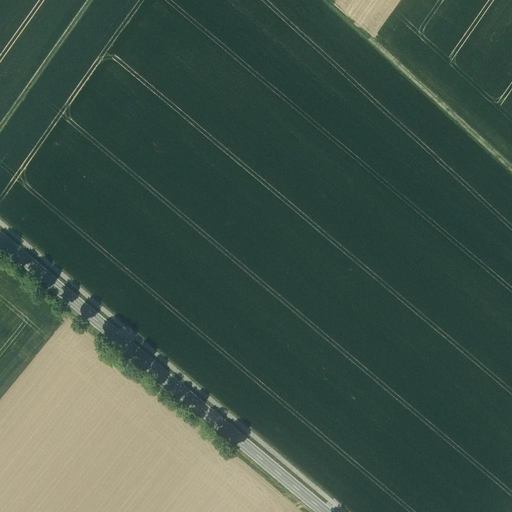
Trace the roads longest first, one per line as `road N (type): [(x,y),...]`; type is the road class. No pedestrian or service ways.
road 1 (tertiary): [(323,511),(0,240)]
road 2 (track): [(322,0),(511,172)]
road 3 (track): [(103,0),(0,137)]
